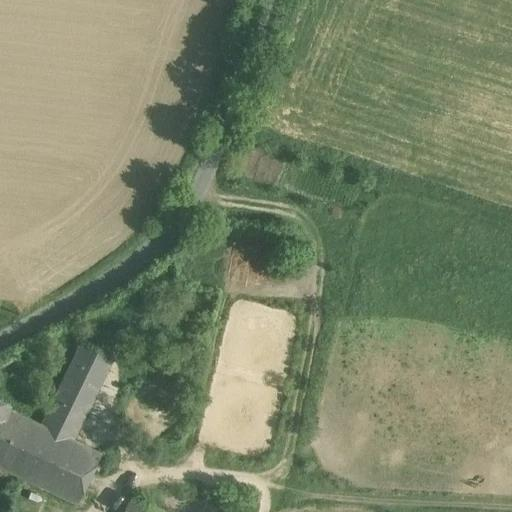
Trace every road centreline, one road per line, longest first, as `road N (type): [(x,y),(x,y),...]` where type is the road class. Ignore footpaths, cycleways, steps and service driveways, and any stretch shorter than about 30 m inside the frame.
road 1 (track): [(197,198),(287,210),(309,236),(271,463),(277,482),(303,497),(511,506)]
road 2 (unclassified): [(0,342),(115,280),(179,224),(217,155),(271,0)]
